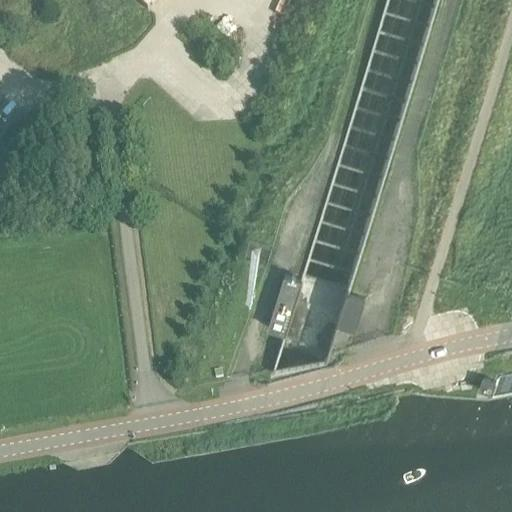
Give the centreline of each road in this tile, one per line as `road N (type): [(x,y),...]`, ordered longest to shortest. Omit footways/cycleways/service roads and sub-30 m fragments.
road 1 (tertiary): [(0,451),(271,400),(511,335)]
road 2 (track): [(205,0),(165,47),(108,74),(151,424)]
road 3 (track): [(108,74),(33,92),(0,62)]
